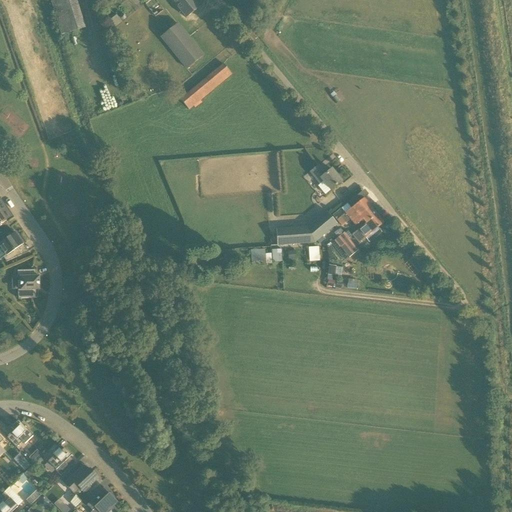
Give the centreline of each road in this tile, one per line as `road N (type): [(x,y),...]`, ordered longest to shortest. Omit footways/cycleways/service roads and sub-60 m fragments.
road 1 (track): [(487,511),(479,322),(385,202)]
road 2 (unclassified): [(385,202),(214,0)]
road 3 (tertiary): [(0,360),(29,342),(52,302),(41,247),(0,183)]
road 4 (unclassified): [(0,406),(46,413),(117,475),(144,511)]
